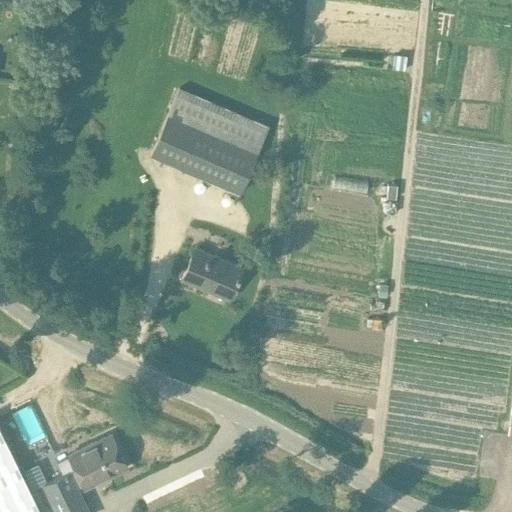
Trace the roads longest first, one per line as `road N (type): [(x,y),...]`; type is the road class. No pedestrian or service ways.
road 1 (track): [(370,490),(420,0)]
road 2 (unclassified): [(426,511),(370,490),(255,422),(71,346),(0,297)]
